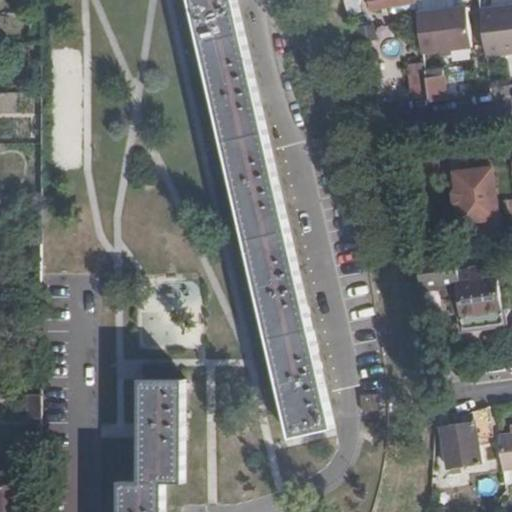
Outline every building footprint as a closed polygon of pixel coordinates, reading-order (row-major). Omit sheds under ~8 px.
[(193,0),(295,438),(336,428),(237,0),(193,0)] [(346,0),(347,1),(350,10),(357,9),(355,0),(373,0),(374,6),(384,5),(414,0),(346,0)] [(419,0),(414,0),(384,5),(384,12),(421,8),(420,5),(419,0)] [(420,5),(421,8),(426,50),(475,45),(470,0),(420,5)] [(511,52),(511,5),(483,8),(489,56),(511,52)] [(411,63),(415,96),(431,94),(428,70),(427,61),(411,63)] [(428,70),(431,94),(431,99),(449,98),(446,68),(428,70)] [(504,216),(498,167),(460,172),(466,221),(504,216)] [(459,252),(420,257),(424,288),(441,286),(463,284),(459,252)] [(475,283),(463,284),(465,312),(468,330),(507,325),(501,280),(488,281),(486,270),(474,271),(475,283)] [(463,284),(441,286),(443,293),(455,292),(458,313),(465,312),(463,284)] [(167,511),(168,482),(186,482),(186,381),(146,380),(144,483),(126,482),(125,511),(167,511)] [(28,418),(43,418),(43,396),(28,396),(28,418)] [(474,408),(474,412),(475,421),(446,425),(451,455),(463,454),(466,466),(484,462),(481,438),(495,436),(491,406),(474,408)] [(511,434),(501,436),(506,470),(511,469),(511,434)] [(0,511),(29,511),(30,485),(0,484),(0,511)]
